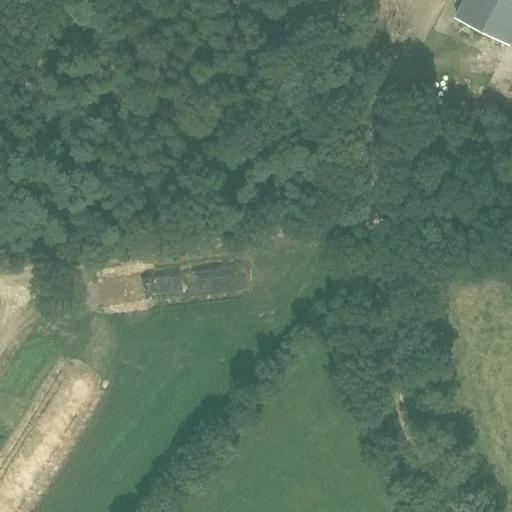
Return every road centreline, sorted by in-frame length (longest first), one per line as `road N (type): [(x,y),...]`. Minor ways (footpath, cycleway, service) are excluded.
road 1 (track): [(0,275),(373,219)]
road 2 (track): [(452,511),(401,379),(373,219)]
road 3 (track): [(373,219),(339,0)]
road 4 (track): [(373,219),(511,200)]
